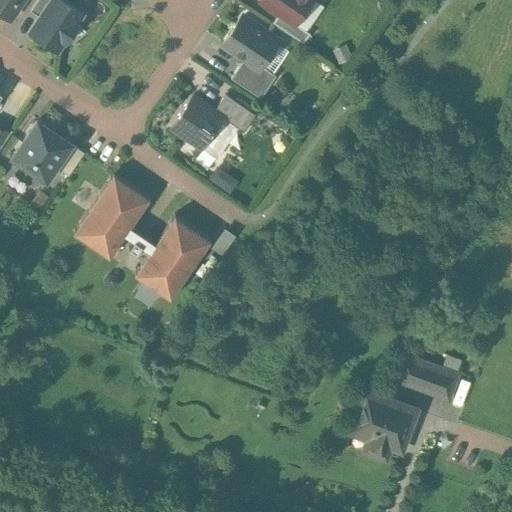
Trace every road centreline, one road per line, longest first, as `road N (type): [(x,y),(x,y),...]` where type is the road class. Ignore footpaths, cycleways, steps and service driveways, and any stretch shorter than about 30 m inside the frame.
road 1 (residential): [(202,511),(0,448)]
road 2 (residential): [(123,130),(204,0)]
road 3 (residential): [(123,130),(247,211)]
road 4 (residential): [(0,50),(123,130)]
